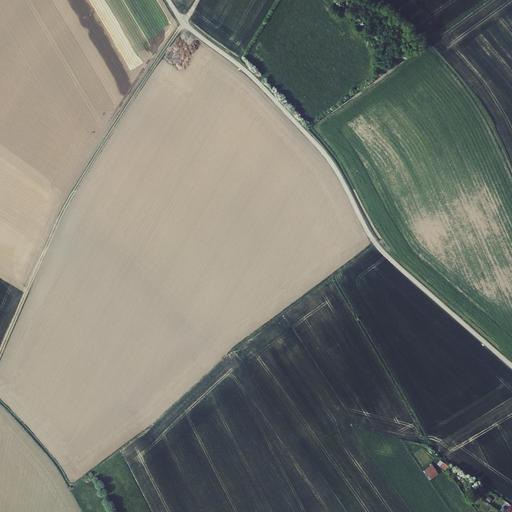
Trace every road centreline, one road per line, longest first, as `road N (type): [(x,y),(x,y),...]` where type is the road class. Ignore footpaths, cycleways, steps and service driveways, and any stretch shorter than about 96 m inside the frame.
road 1 (unclassified): [(511,366),(383,252),(320,148),(168,0)]
road 2 (track): [(0,350),(87,166),(197,0)]
